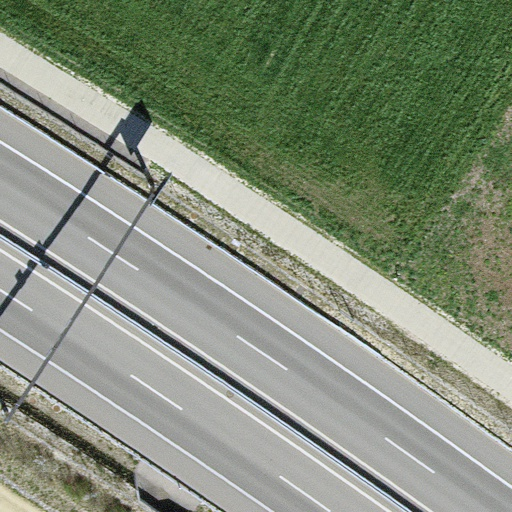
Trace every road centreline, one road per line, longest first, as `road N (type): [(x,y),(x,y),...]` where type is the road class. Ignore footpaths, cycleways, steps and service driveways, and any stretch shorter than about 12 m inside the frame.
road 1 (track): [(511,387),(159,146),(0,49)]
road 2 (motorway): [(490,511),(0,178)]
road 3 (motorway): [(0,291),(328,511)]
